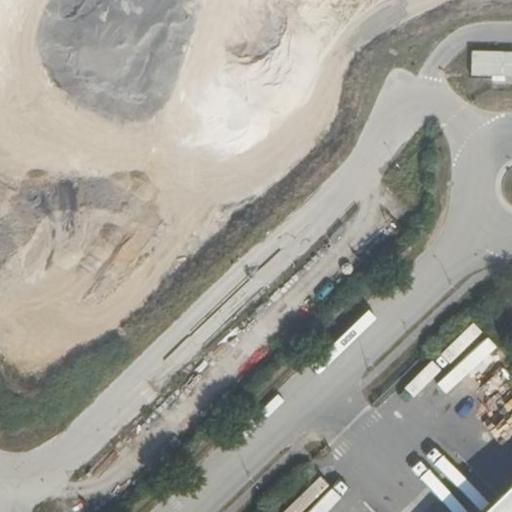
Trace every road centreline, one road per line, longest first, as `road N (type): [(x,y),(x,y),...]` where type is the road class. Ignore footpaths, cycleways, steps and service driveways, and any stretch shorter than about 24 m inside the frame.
road 1 (unknown): [(210,0),(105,63),(77,122),(94,169),(147,202),(242,158),(388,12),(412,0)]
road 2 (unclassified): [(189,511),(487,232)]
